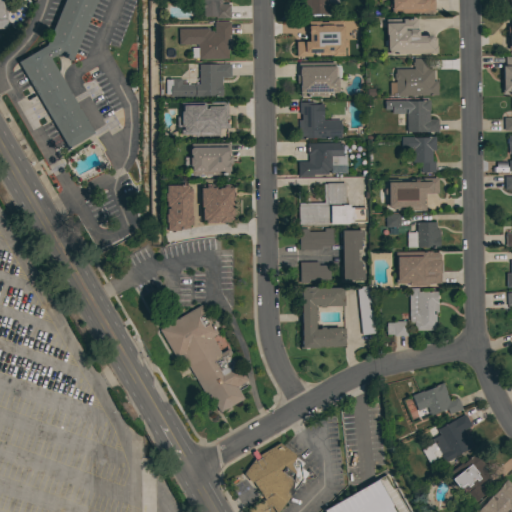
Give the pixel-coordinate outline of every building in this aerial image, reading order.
[(5,0),(5,20),(9,24),(3,29),(0,29),(0,0),(5,0)] [(17,62),(45,46),(63,0),(95,0),(71,61),(56,55),(49,58),(84,120),(86,119),(94,134),(87,138),(86,137),(67,148),(17,62)] [(220,0),(221,4),(229,4),(229,18),(214,18),(214,17),(202,17),(202,8),(198,5),(193,5),(193,0),(220,0)] [(337,0),(337,3),(326,3),(326,14),(309,15),(309,16),(302,16),(302,4),(303,4),(303,0),(337,0)] [(389,8),(388,6),(389,4),(390,3),(390,0),(433,0),(433,13),(390,13),(390,9),(389,8)] [(511,52),(510,52),(510,53),(501,53),(501,39),(505,39),(505,28),(502,28),(501,17),(511,17),(511,52)] [(387,54),(387,50),(386,50),(386,46),(385,46),(384,45),(383,42),(385,40),(385,19),(415,19),(415,29),(417,29),(417,35),(429,35),(432,37),(435,37),(435,46),(436,46),(436,54),(387,54)] [(300,44),(296,44),(296,33),(294,33),(294,20),(310,20),(310,31),(326,30),(326,35),(334,35),(334,47),(333,47),(333,58),(301,58),(300,44)] [(208,32),(212,31),(212,33),(213,33),(213,22),(229,22),(229,36),(227,36),(228,48),(226,48),(227,59),(197,59),(197,58),(190,58),(190,48),(197,48),(197,46),(196,46),(196,44),(178,44),(178,29),(208,29),(208,32)] [(346,43),(360,43),(360,58),(346,58),(346,43)] [(511,94),(501,94),(501,66),(504,66),(504,56),(511,56),(511,94)] [(395,96),(395,95),(388,95),(388,82),(394,82),(394,80),(393,79),(393,74),(394,73),(394,69),(413,69),(413,67),(411,67),(411,62),(412,62),(412,58),(427,58),(427,69),(432,69),(432,81),(437,81),(437,95),(395,96)] [(299,96),(299,92),(298,92),(298,86),(299,86),(299,83),(296,83),(296,75),(298,75),(297,63),(333,62),(333,66),(334,66),(334,67),(336,67),(336,92),(326,92),(326,96),(299,96)] [(230,77),(221,78),(221,96),(213,96),(203,96),(203,97),(185,97),(185,96),(169,97),(169,94),(165,94),(164,80),(169,80),(169,79),(179,79),(179,86),(193,86),(193,85),(197,85),(196,68),(198,68),(198,65),(229,64),(230,77)] [(511,131),(502,131),(502,118),(511,117),(511,110),(510,110),(510,99),(511,98),(511,131)] [(405,132),(405,110),(404,110),(404,114),(390,114),(390,110),(383,110),(383,101),(406,100),(406,101),(420,101),(420,100),(428,100),(429,111),(428,112),(428,119),(437,119),(437,132),(405,132)] [(230,138),(222,138),(211,138),(211,139),(190,139),(190,122),(207,122),(207,114),(200,114),(200,101),(215,101),(228,101),(228,113),(226,113),(226,124),(230,124),(230,138)] [(318,139),(318,138),(297,138),(297,120),(300,120),(300,114),(298,114),(298,103),(313,102),(313,105),(318,104),(322,104),(322,120),(339,120),(340,138),(318,139)] [(409,151),(409,150),(400,150),(400,137),(412,137),(412,138),(428,137),(434,137),(435,151),(430,151),(431,162),(433,162),(434,172),(419,173),(419,163),(411,163),(411,151),(409,151)] [(342,156),(330,156),(330,170),(326,170),(326,174),(312,174),(312,176),(297,177),(296,161),(307,161),(307,155),(306,155),(306,143),(341,142),(342,156)] [(229,152),(227,152),(227,154),(226,155),(227,156),(230,156),(231,164),(228,164),(229,171),(228,171),(228,175),(190,176),(190,170),(190,167),(189,167),(189,158),(190,158),(190,155),(188,154),(188,150),(190,148),(190,144),(229,143),(229,152)] [(511,189),(503,190),(503,177),(511,176),(511,189)] [(390,209),(390,207),(386,207),(386,195),(385,195),(382,193),(382,189),(384,188),(386,188),(386,180),(399,180),(399,181),(409,181),(409,179),(421,179),(421,178),(436,178),(437,193),(423,194),(424,210),(422,210),(408,210),(408,211),(400,211),(400,209),(392,209),(390,209)] [(180,197),(203,197),(203,182),(227,182),(227,192),(231,191),(231,204),(226,204),(226,211),(181,212),(180,197)] [(322,183),(344,183),(344,199),(343,199),(344,205),(348,205),(348,208),(365,207),(365,223),(347,223),(347,224),(328,225),(328,224),(297,225),(297,203),(323,203),(322,183)] [(179,217),(171,217),(171,219),(162,219),(162,198),(179,198),(179,217)] [(385,237),(384,213),(399,213),(399,237),(385,237)] [(415,223),(435,222),(435,229),(438,229),(438,247),(405,247),(405,232),(415,232),(415,223)] [(298,250),(297,229),(307,229),(307,232),(323,232),(323,229),(331,228),(331,246),(320,246),(320,249),(298,250)] [(362,230),(362,241),(359,241),(359,249),(356,249),(356,261),(359,261),(359,270),(362,270),(362,280),(341,280),(340,231),(362,230)] [(408,286),(408,284),(394,284),(394,252),(431,252),(438,252),(438,254),(439,255),(439,261),(441,261),(441,273),(439,273),(439,284),(427,284),(427,286),(408,286)] [(317,262),(317,266),(329,266),(329,280),(307,280),(307,284),(298,284),(298,262),(317,262)] [(314,329),(319,329),(319,327),(324,327),(324,329),(325,329),(344,328),(344,338),(343,338),(343,347),(318,347),(318,349),(299,349),(298,287),(316,287),(316,288),(342,288),(342,295),(343,295),(344,306),(339,306),(339,307),(325,307),(325,306),(323,306),(323,308),(318,308),(318,306),(314,306),(314,329)] [(355,290),(367,288),(368,297),(370,297),(374,333),(360,335),(355,290)] [(417,288),(417,292),(436,292),(437,313),(434,313),(434,330),(413,331),(413,322),(408,322),(408,288),(417,288)] [(216,334),(210,337),(219,353),(228,349),(246,381),(236,387),(243,399),(220,412),(213,400),(208,403),(182,356),(176,360),(158,329),(200,305),(216,334)] [(393,336),(393,335),(385,335),(385,323),(392,323),(392,321),(406,321),(406,336),(393,336)] [(446,393),(445,394),(448,401),(457,397),(461,409),(448,414),(446,408),(429,415),(426,406),(416,410),(410,395),(442,383),(446,393)] [(465,451),(465,450),(453,457),(443,463),(439,456),(434,459),(431,453),(437,449),(431,439),(439,434),(436,429),(452,420),(453,421),(464,414),(470,426),(463,430),(466,437),(467,436),(473,446),(465,451)] [(295,456),(294,457),(302,463),(299,467),(306,473),(302,479),(303,480),(301,483),(300,482),(276,511),(246,511),(245,510),(263,499),(251,482),(250,483),(242,474),(253,459),(250,453),(254,450),(257,455),(278,443),(295,456)] [(471,504),(458,488),(455,491),(447,481),(451,478),(448,474),(474,453),(483,464),(480,466),(488,476),(477,484),(484,493),(471,504)] [(407,511),(390,477),(324,511),(407,511)] [(477,511),(476,511),(490,496),(491,496),(500,485),(505,480),(511,486),(511,511),(477,511)]
